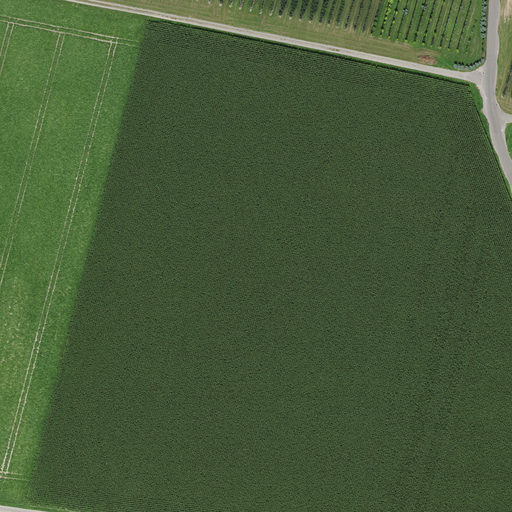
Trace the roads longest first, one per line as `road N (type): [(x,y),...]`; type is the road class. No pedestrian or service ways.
road 1 (track): [(75,0),(490,80)]
road 2 (unclassified): [(494,0),(491,101),(511,177)]
